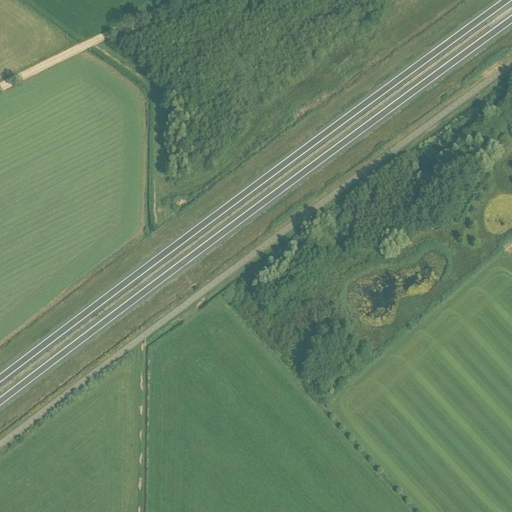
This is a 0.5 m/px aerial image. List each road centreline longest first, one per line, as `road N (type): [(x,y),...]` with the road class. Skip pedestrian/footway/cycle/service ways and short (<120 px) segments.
road 1 (trunk): [(0,400),(511,20)]
road 2 (trunk): [(509,0),(0,379)]
road 3 (track): [(0,86),(177,0)]
